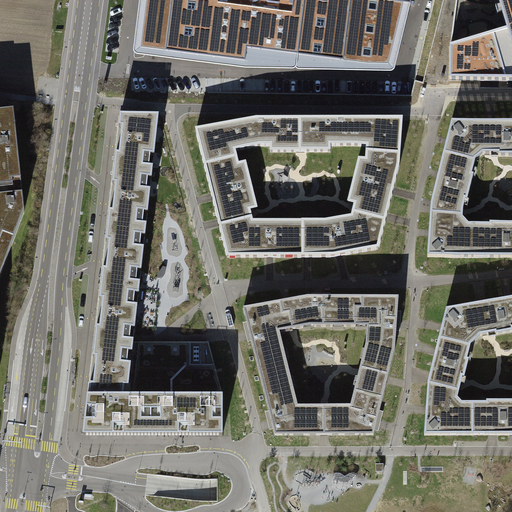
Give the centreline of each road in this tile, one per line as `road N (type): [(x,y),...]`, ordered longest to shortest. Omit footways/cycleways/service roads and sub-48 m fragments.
road 1 (secondary): [(80,68),(69,96),(16,470)]
road 2 (secondary): [(41,472),(80,68)]
